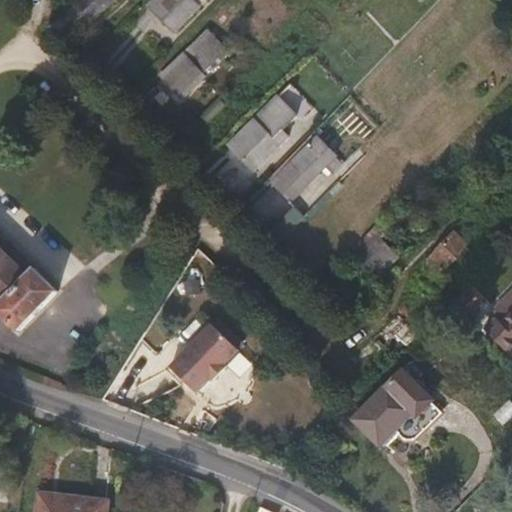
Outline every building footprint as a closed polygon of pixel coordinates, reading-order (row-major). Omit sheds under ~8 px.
[(92,21),(115,0),(77,0),(74,3),(92,21)] [(207,0),(154,0),(148,6),(175,33),(207,0)] [(229,22),(214,35),(208,29),(184,52),(185,53),(161,75),(183,98),(206,76),(203,72),(228,49),(234,55),(241,48),(240,46),(243,43),(244,43),(246,41),(229,22)] [(305,104),(298,98),(302,94),(291,83),(229,144),(255,171),(282,144),(280,143),(285,138),(281,133),(299,116),(295,113),(305,104)] [(334,174),(343,165),(316,137),(318,135),(315,133),(269,179),(291,202),(326,167),(334,174)] [(409,215),(397,204),(388,214),(353,250),(380,277),(404,253),(389,236),(409,215)] [(280,242),(306,216),(296,206),(270,232),(280,242)] [(441,271),(466,243),(452,232),(428,259),(441,271)] [(0,301),(2,304),(0,305),(0,315),(18,334),(59,293),(35,270),(29,276),(0,247),(0,301)] [(423,320),(419,315),(447,294),(420,268),(397,293),(407,303),(398,311),(399,312),(383,326),(399,344),(423,320)] [(511,312),(502,323),(498,319),(485,331),(510,355),(511,352),(511,312)] [(226,365),(240,350),(246,344),(219,318),(172,368),(185,381),(198,394),(212,379),(214,381),(228,366),(226,365)] [(443,412),(432,401),(434,400),(404,370),(355,421),(379,445),(387,437),(395,429),(406,440),(415,440),(443,412)] [(40,493),(39,505),(37,511),(108,511),(110,501),(68,496),(40,493)]
